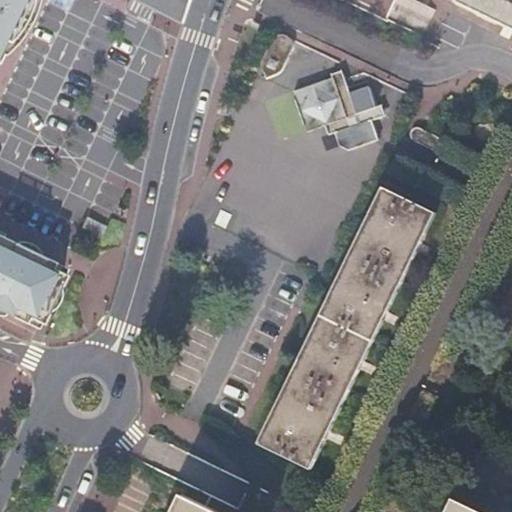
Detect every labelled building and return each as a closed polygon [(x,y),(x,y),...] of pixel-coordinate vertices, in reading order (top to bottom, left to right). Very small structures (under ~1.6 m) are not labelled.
[(0,0),(0,57),(5,47),(11,35),(15,36),(17,31),(13,29),(27,1),(31,3),(32,0),(0,0)] [(511,0),(450,0),(511,29),(511,0)] [(261,59),(265,75),(279,69),(291,44),(287,33),(277,28),(261,59)] [(331,74),(293,88),(307,128),(330,120),(338,142),(349,147),(377,138),(370,119),(378,116),(365,80),(347,86),(345,83),(336,87),(331,74)] [(312,468),(436,214),(382,188),(258,442),(312,468)] [(25,316),(40,322),(44,313),(40,311),(48,295),(54,282),(59,284),(63,274),(50,268),(52,260),(0,235),(0,306),(11,312),(9,315),(23,321),(25,316)] [(218,511),(178,494),(169,511),(218,511)] [(481,511),(453,499),(446,511),(481,511)]
